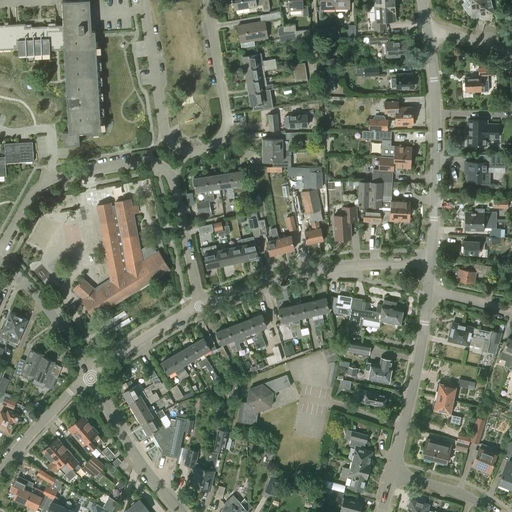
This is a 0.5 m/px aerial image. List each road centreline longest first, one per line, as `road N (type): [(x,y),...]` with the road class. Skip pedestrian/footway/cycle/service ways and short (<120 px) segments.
road 1 (residential): [(53,179),(146,159),(161,165),(172,178),(201,312)]
road 2 (residential): [(201,312),(336,266),(430,266)]
road 3 (residential): [(430,266),(436,158),(427,30)]
road 4 (residential): [(163,131),(191,152),(223,133),(207,0)]
road 5 (residential): [(394,473),(427,295)]
road 6 (residential): [(184,511),(131,448),(90,377)]
road 7 (residential): [(90,377),(45,307),(0,261)]
road 8 (residential): [(163,131),(142,0)]
road 9 (residential): [(90,377),(201,312)]
road 10 (residential): [(0,468),(90,377)]
